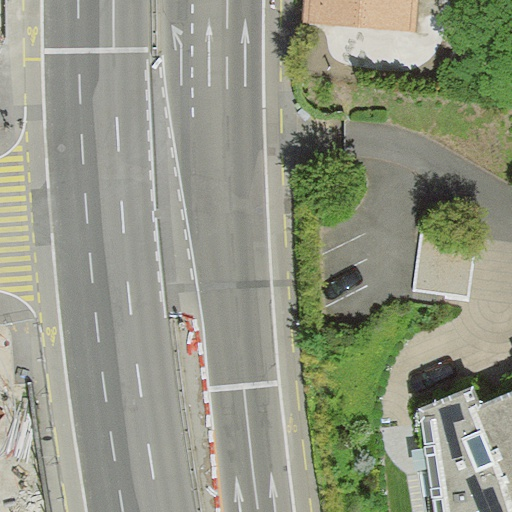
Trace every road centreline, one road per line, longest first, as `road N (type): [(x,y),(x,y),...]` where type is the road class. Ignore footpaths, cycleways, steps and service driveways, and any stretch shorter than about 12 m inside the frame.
road 1 (primary): [(251,511),(219,216)]
road 2 (primary): [(106,225),(143,511)]
road 3 (primary): [(98,0),(106,225)]
road 4 (primary): [(219,216),(211,0)]
